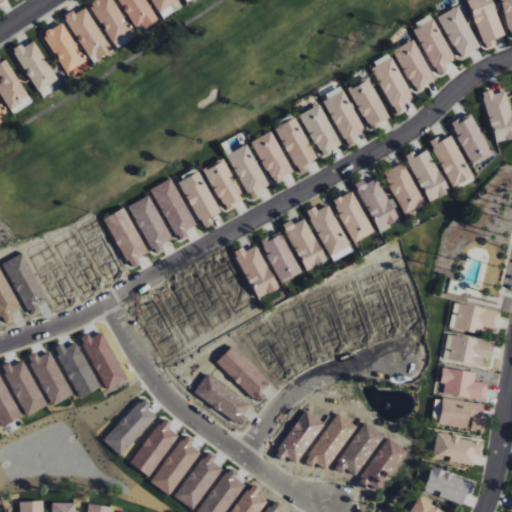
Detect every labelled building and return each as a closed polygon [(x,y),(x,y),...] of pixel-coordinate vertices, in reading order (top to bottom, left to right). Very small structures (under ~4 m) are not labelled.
[(96,0),(89,5),(112,43),(131,31),(112,0),(96,0)] [(156,20),(145,0),(119,0),(135,31),(156,20)] [(151,0),(159,17),(179,7),(175,0),(151,0)] [(504,36),(492,0),(467,0),(484,49),(496,45),(494,40),(504,36)] [(511,0),(502,0),(508,37),(511,36),(511,0)] [(92,62),(112,50),(84,6),(64,18),(92,62)] [(458,58),(479,49),(459,6),(439,16),(458,58)] [(445,65),(454,61),(435,20),(414,30),(437,76),(448,71),(445,65)] [(65,72),(84,62),(62,22),(43,33),(65,72)] [(435,82),(414,40),(393,50),(415,92),(435,82)] [(56,82),(36,41),(23,47),(21,44),(14,48),(39,99),(52,93),(49,85),(56,82)] [(412,101),(392,53),(371,62),(393,113),(406,108),(404,104),(412,101)] [(0,94),(9,109),(29,97),(6,60),(0,63),(0,94)] [(370,130),(390,118),(368,79),(348,90),(370,130)] [(365,131),(341,87),(321,98),(349,148),(358,143),(355,137),(365,131)] [(482,93),(496,144),(511,139),(511,112),(506,91),(493,94),(492,90),(482,93)] [(0,121),(8,116),(0,104),(0,121)] [(300,114),(320,156),(340,147),(321,104),(300,114)] [(451,122),(470,165),(491,156),(472,113),(451,122)] [(275,128),(298,173),(309,168),(307,163),(316,159),(296,117),(275,128)] [(273,183),(293,173),(272,131),(252,141),(273,183)] [(453,187),(472,177),(451,136),(441,141),(438,137),(429,142),(453,187)] [(228,154),(247,197),(268,188),(248,144),(228,154)] [(416,156),(414,152),(406,156),(428,203),(449,193),(429,150),(416,156)] [(222,210),(243,201),(226,158),(205,167),(222,210)] [(383,173),(404,214),(425,204),(403,163),(383,173)] [(179,181),(202,229),(213,224),(211,218),(220,214),(200,172),(179,181)] [(151,189),(174,236),(196,226),(172,178),(151,189)] [(377,232),(398,223),(379,178),(365,184),(363,180),(356,184),(377,232)] [(373,233),(353,191),(332,201),(352,243),(373,233)] [(129,206),(150,249),(172,239),(151,195),(129,206)] [(329,257),(349,247),(328,205),(317,211),(315,207),(306,212),(329,257)] [(305,219),(293,225),(291,221),(282,225),(305,272),(326,262),(305,219)] [(260,241),(280,283),(300,273),(281,232),(260,241)] [(255,299),(277,290),(258,246),(244,251),(243,248),(235,251),(255,299)] [(450,326),(496,335),(500,312),(454,303),(450,326)] [(484,359),(491,360),(494,345),(448,334),(443,359),(482,368),(484,359)] [(476,374),(443,368),(440,384),(445,385),(443,394),(485,401),(488,384),(475,382),(476,374)] [(439,424),(469,428),(469,429),(481,431),(485,404),(442,398),(439,424)] [(433,460),(474,464),(475,454),(482,454),(483,440),(435,435),(433,460)] [(471,480),(431,467),(423,491),(437,495),(437,496),(463,505),(471,480)] [(443,511),(419,497),(409,511),(443,511)] [(20,501),(20,511),(43,511),(43,501),(20,501)] [(74,511),(75,503),(52,502),(51,511),(74,511)] [(110,511),(112,506),(88,503),(86,511),(110,511)]
